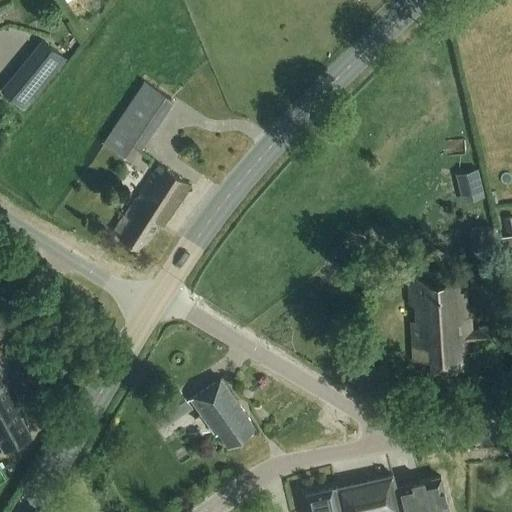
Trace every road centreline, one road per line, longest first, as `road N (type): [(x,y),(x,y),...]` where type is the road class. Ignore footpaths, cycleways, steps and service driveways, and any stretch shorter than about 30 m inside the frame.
road 1 (secondary): [(156,301),(254,165),(420,0)]
road 2 (unclassified): [(388,441),(356,411),(156,301)]
road 3 (secondary): [(30,511),(156,301)]
road 4 (unclassified): [(210,511),(278,468),(388,441)]
road 5 (unclassified): [(156,301),(105,282),(0,212)]
road 6 (unclassified): [(388,441),(511,431)]
